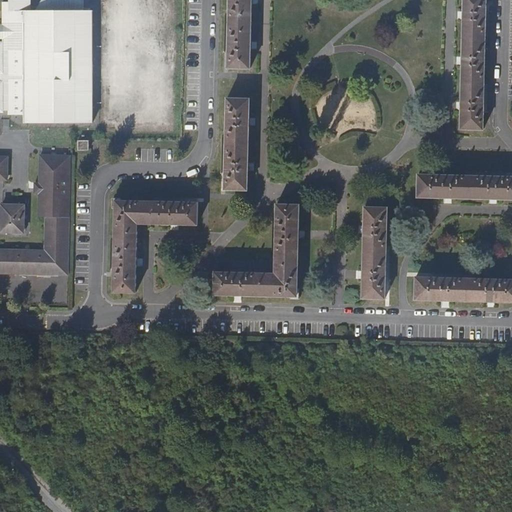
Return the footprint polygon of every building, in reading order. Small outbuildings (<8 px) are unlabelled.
[(92,84),(92,54),(92,36),(92,15),(92,10),(83,10),(83,0),(41,0),(38,10),(32,10),(32,0),(10,0),(10,2),(3,2),(3,24),(3,39),(3,41),(0,41),(0,111),(4,112),(4,110),(9,110),(9,114),(24,114),(24,122),(34,122),(58,122),(81,122),(92,122),(92,113),(92,84)] [(251,68),(251,0),(228,0),(227,68),(251,68)] [(483,116),(486,0),(464,0),(461,129),(483,129),(483,116)] [(119,65),(118,45),(106,45),(106,66),(119,65)] [(249,127),(250,99),(227,98),(226,137),(225,189),(248,189),(249,127)] [(89,150),(89,141),(77,141),(77,150),(89,150)] [(38,180),(38,192),(38,214),(45,215),(44,249),(0,248),(0,271),(59,273),(59,267),(67,268),(70,174),(66,174),(67,154),(39,153),(38,180)] [(511,197),(511,176),(418,174),(418,196),(511,197)] [(137,222),(146,222),(198,223),(198,201),(115,199),(113,292),(136,292),(137,240),(137,222)] [(23,231),(23,204),(0,204),(0,231),(23,231)] [(276,272),(215,270),(215,294),(297,296),(300,204),(279,204),(276,272)] [(385,297),(387,206),(365,206),(364,258),(362,297),(385,297)] [(511,300),(511,279),(441,278),(415,276),(415,299),(439,299),(495,301),(511,300)]
